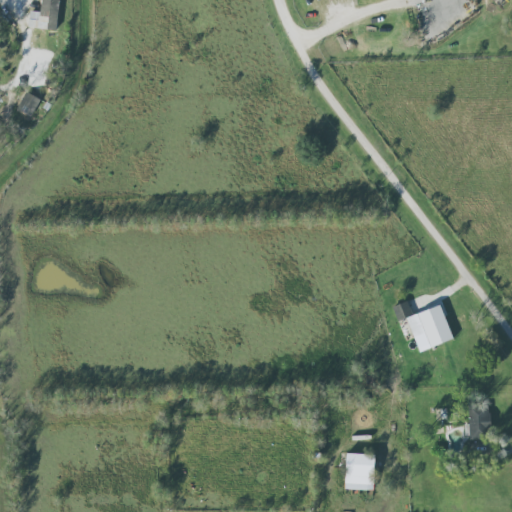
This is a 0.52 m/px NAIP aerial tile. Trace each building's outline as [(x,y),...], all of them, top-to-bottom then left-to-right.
[(58,0),(41,0),(41,11),(30,11),(29,27),(57,28),(58,0)] [(17,108),(32,116),(40,98),(25,91),(17,108)] [(453,339),(440,304),(412,314),(407,301),(391,306),(397,321),(406,317),(418,351),(453,339)] [(470,439),(490,438),(489,402),(469,403),(470,439)] [(373,489),(374,454),(346,453),(345,488),(373,489)]
